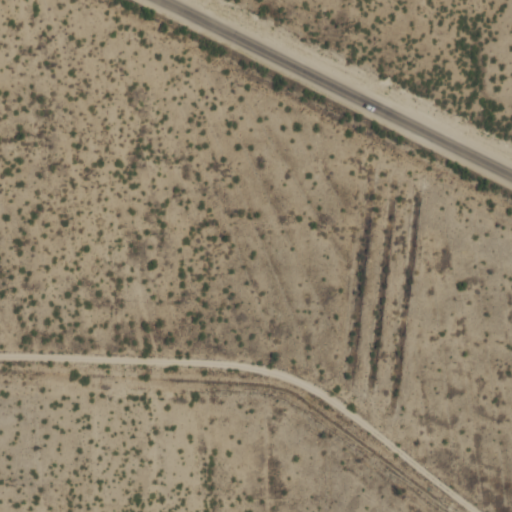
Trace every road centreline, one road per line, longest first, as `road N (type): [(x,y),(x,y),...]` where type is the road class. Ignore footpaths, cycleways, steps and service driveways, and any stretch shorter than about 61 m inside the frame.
road 1 (residential): [(478,511),(340,403),(293,378),(232,365),(0,358)]
road 2 (residential): [(511,174),(163,0)]
